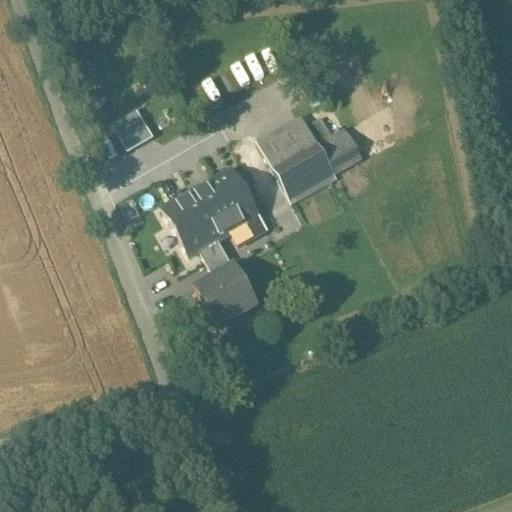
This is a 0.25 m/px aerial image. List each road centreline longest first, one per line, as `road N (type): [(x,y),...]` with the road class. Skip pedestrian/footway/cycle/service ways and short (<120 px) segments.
road 1 (unclassified): [(20,0),(180,417)]
road 2 (unclassified): [(0,442),(180,417)]
